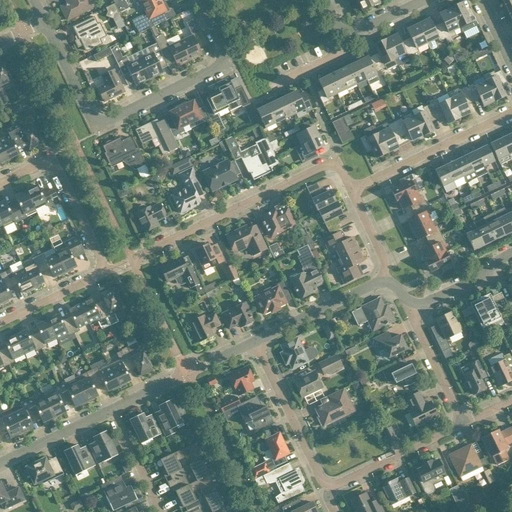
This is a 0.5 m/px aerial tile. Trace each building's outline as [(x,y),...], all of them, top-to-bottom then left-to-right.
[(91,8),(87,0),(66,0),(68,4),(61,7),(67,20),(91,8)] [(122,0),(119,2),(114,4),(119,13),(123,11),(129,8),(124,0),(122,0)] [(139,33),(150,28),(154,26),(167,20),(164,14),(165,13),(165,12),(165,8),(161,8),(161,3),(163,3),(161,0),(139,0),(145,11),(146,11),(148,15),(144,17),(143,15),(132,21),(136,28),(137,28),(139,33)] [(357,0),(359,3),(363,11),(373,6),(373,8),(381,4),(380,3),(381,2),(379,0),(357,0)] [(114,4),(105,8),(107,12),(113,15),(118,12),(118,13),(119,13),(114,4)] [(467,14),(462,4),(451,9),(460,28),(462,33),(479,25),(472,12),(467,14)] [(460,28),(451,9),(439,14),(445,25),(440,28),(445,39),(448,44),(453,42),(451,38),(456,35),(454,31),(460,28)] [(109,36),(107,36),(100,23),(98,24),(95,17),(73,27),(79,39),(75,41),(78,48),(83,45),(85,51),(88,51),(103,44),(103,45),(105,46),(113,42),(110,36),(109,36)] [(181,42),(190,60),(201,55),(199,49),(207,45),(195,19),(186,23),(192,36),(181,42)] [(418,24),(427,43),(428,43),(431,49),(433,50),(436,48),(437,46),(434,40),(438,38),(440,42),(445,39),(440,28),(434,30),(429,19),(418,24)] [(417,48),(427,43),(418,24),(407,30),(412,41),(407,43),(413,55),(418,52),(417,48)] [(159,36),(154,26),(150,28),(167,64),(175,60),(178,66),(190,60),(181,42),(178,35),(166,41),(163,34),(159,36)] [(407,58),(413,55),(407,43),(402,46),(397,35),(386,40),(395,59),(398,65),(398,66),(406,63),(404,59),(407,58)] [(380,56),(375,59),(380,70),(386,68),(387,70),(398,65),(395,59),(386,40),(375,45),(380,56)] [(150,55),(140,59),(149,80),(163,73),(157,60),(163,57),(157,44),(147,48),(150,55)] [(116,45),(109,48),(112,54),(117,63),(127,58),(126,56),(122,58),(116,45)] [(93,56),(96,62),(112,54),(109,48),(93,56)] [(481,51),(473,55),(475,60),(483,56),(481,51)] [(450,54),(444,60),(449,65),(455,60),(450,54)] [(149,80),(140,59),(130,64),(127,58),(117,63),(123,76),(129,73),(136,86),(149,80)] [(380,70),(375,59),(370,61),(368,58),(358,62),(366,80),(369,86),(379,81),(375,73),(380,70)] [(356,84),(366,80),(358,62),(348,67),(356,84)] [(0,89),(12,84),(10,79),(11,78),(8,72),(7,72),(2,63),(0,63),(0,89)] [(356,84),(348,67),(338,72),(347,89),(356,84)] [(104,102),(116,96),(125,92),(114,70),(101,76),(105,84),(97,88),(104,102)] [(501,85),(506,82),(501,71),(495,74),(496,77),(486,82),(495,101),(506,96),(501,85)] [(337,94),(347,89),(338,72),(329,76),(337,94)] [(328,98),(337,94),(329,76),(319,81),(323,89),(317,92),(323,104),(329,101),(328,98)] [(474,84),(466,87),(472,99),(479,96),(484,106),(495,101),(486,82),(483,77),(473,82),(474,84)] [(235,90),(231,83),(219,88),(228,108),(229,108),(230,111),(241,106),(242,108),(250,104),(243,89),(238,92),(237,89),(235,90)] [(460,94),(450,100),(459,118),(470,113),(465,102),(472,99),(466,87),(459,91),(460,94)] [(204,107),(210,120),(216,133),(222,130),(225,129),(218,113),(228,108),(219,88),(218,89),(220,92),(206,99),(208,102),(203,105),(203,104),(202,105),(204,107)] [(295,114),(304,109),(306,112),(312,109),(304,93),(299,96),(297,92),(287,97),(295,114)] [(429,102),(430,105),(436,116),(443,113),(448,124),(459,118),(450,100),(447,94),(437,99),(436,99),(429,102)] [(295,114),(287,97),(277,101),(285,118),(295,114)] [(186,102),(180,105),(190,124),(192,128),(210,120),(204,107),(203,107),(204,109),(198,112),(193,101),(188,104),(186,102)] [(267,106),(276,123),(285,118),(277,101),(267,106)] [(183,128),(190,124),(180,105),(175,107),(175,110),(169,113),(174,123),(169,126),(168,124),(169,124),(168,124),(167,124),(174,137),(185,132),(183,128)] [(425,112),(414,117),(423,136),(434,130),(429,120),(436,116),(430,105),(423,108),(425,112)] [(276,123),(267,106),(257,111),(266,128),(276,123)] [(401,118),(394,122),(400,133),(407,130),(412,141),(423,136),(414,117),(411,111),(400,116),(401,118)] [(332,123),(339,137),(350,132),(343,118),(332,123)] [(156,124),(155,120),(135,130),(142,145),(157,138),(161,145),(158,147),(163,155),(169,152),(179,148),(174,137),(167,124),(165,119),(156,124)] [(393,137),(400,133),(394,122),(387,125),(386,124),(376,129),(378,134),(387,153),(398,148),(393,137)] [(21,131),(19,125),(13,128),(22,147),(27,145),(29,149),(41,144),(40,142),(42,141),(38,134),(37,135),(32,126),(21,131)] [(360,138),(365,150),(371,147),(376,158),(387,153),(378,134),(375,127),(374,128),(373,126),(364,131),(365,133),(364,133),(365,136),(360,138)] [(259,127),(252,130),(256,139),(263,135),(259,127)] [(296,135),(301,145),(318,137),(314,127),(296,135)] [(10,136),(0,140),(0,142),(9,161),(16,158),(15,156),(19,154),(17,150),(22,147),(13,128),(7,131),(10,136)] [(508,136),(507,135),(500,138),(511,161),(511,136),(511,135),(508,136)] [(231,152),(239,148),(233,136),(225,140),(229,150),(231,152)] [(116,142),(115,141),(113,142),(112,141),(111,141),(110,141),(109,141),(108,141),(107,142),(106,143),(106,144),(105,145),(103,146),(106,153),(104,154),(109,163),(117,159),(123,162),(135,170),(138,169),(146,165),(138,148),(136,149),(130,137),(123,141),(121,141),(120,140),(116,142)] [(303,156),(306,162),(318,156),(315,151),(323,147),(318,137),(301,145),(306,155),(303,156)] [(279,164),(273,151),(271,147),(269,143),(266,138),(255,143),(260,154),(251,158),(250,156),(242,160),(249,174),(250,173),(254,181),(273,171),(271,168),(279,164)] [(494,143),(490,145),(498,160),(500,165),(511,160),(511,162),(511,161),(500,138),(494,142),(494,143)] [(0,163),(1,163),(2,165),(9,161),(0,142),(0,163)] [(476,150),(484,166),(495,161),(487,146),(484,148),(483,147),(476,150)] [(487,173),(484,166),(476,150),(469,153),(470,155),(467,156),(474,171),(477,178),(487,173)] [(463,158),(463,157),(456,160),(463,176),(467,183),(477,178),(474,171),(467,156),(463,158)] [(193,166),(189,157),(182,161),(185,169),(193,166)] [(463,176),(456,160),(449,163),(450,164),(446,166),(453,181),(456,188),(467,183),(463,176)] [(237,180),(236,176),(241,174),(235,161),(229,163),(228,161),(203,173),(212,192),(237,180)] [(138,169),(137,169),(142,180),(151,176),(146,165),(138,169)] [(453,181),(446,166),(443,168),(442,167),(435,170),(443,186),(453,181)] [(200,204),(201,204),(198,197),(204,194),(192,169),(180,175),(187,189),(172,196),(180,214),(181,213),(183,214),(186,212),(187,210),(195,206),(197,207),(199,206),(200,204)] [(416,172),(401,180),(403,185),(392,191),(396,201),(416,191),(420,190),(415,179),(418,178),(416,172)] [(153,176),(146,179),(147,182),(154,184),(156,183),(153,176)] [(438,182),(432,185),(435,191),(441,188),(438,182)] [(307,188),(318,211),(337,202),(336,202),(330,191),(323,195),(320,188),(319,188),(317,183),(307,188)] [(37,186),(26,191),(35,209),(36,212),(38,215),(40,214),(42,214),(46,213),(47,211),(49,210),(47,207),(53,204),(52,202),(51,199),(57,196),(54,190),(47,193),(46,189),(45,189),(40,192),(37,186)] [(20,220),(36,212),(26,191),(15,196),(17,201),(12,204),(15,209),(20,220)] [(396,201),(397,201),(400,208),(402,207),(403,210),(413,205),(416,210),(427,205),(422,195),(419,197),(416,191),(396,201)] [(20,220),(15,209),(12,204),(7,206),(5,201),(0,203),(0,219),(4,228),(20,220)] [(337,202),(318,211),(318,212),(319,211),(328,230),(330,234),(341,229),(335,217),(342,214),(337,202)] [(139,212),(136,214),(145,233),(159,226),(156,221),(166,216),(160,204),(150,208),(150,207),(147,208),(146,207),(144,206),(142,205),(139,207),(138,209),(138,210),(139,212)] [(416,210),(418,216),(408,221),(409,223),(408,224),(411,231),(431,222),(428,216),(431,214),(427,205),(416,210)] [(296,226),(288,208),(278,213),(276,210),(261,217),(263,222),(262,223),(264,226),(264,225),(271,238),(296,226)] [(504,208),(494,213),(497,220),(505,236),(511,233),(511,232),(511,231),(511,224),(507,215),(504,208)] [(505,236),(497,220),(494,213),(484,218),(487,225),(494,240),(498,238),(498,239),(505,236)] [(473,223),(477,230),(484,246),(491,243),(491,242),(494,240),(487,225),(484,218),(473,223)] [(431,222),(411,231),(415,239),(416,238),(418,240),(428,236),(430,241),(442,236),(437,226),(434,228),(431,222)] [(231,248),(234,253),(234,254),(249,247),(253,256),(266,249),(255,226),(248,229),(246,226),(226,236),(231,248)] [(477,248),(478,249),(484,246),(477,230),(466,235),(473,250),(477,248)] [(336,251),(340,258),(358,249),(358,248),(358,247),(356,242),(354,241),(352,237),(344,241),(340,232),(324,240),(330,254),(336,251)] [(310,235),(304,237),(307,245),(313,242),(310,235)] [(426,262),(445,253),(443,247),(446,245),(442,236),(430,241),(433,246),(423,251),(424,254),(422,255),(426,262)] [(77,237),(54,248),(66,274),(73,271),(72,269),(76,267),(72,258),(84,253),(77,237)] [(303,237),(297,240),(301,248),(307,245),(304,237),(303,237)] [(277,243),(269,247),(275,261),(285,256),(282,250),(280,250),(277,243)] [(205,244),(200,246),(191,250),(196,259),(198,258),(201,266),(204,271),(224,261),(216,244),(210,248),(208,244),(206,246),(205,244)] [(301,248),(297,250),(300,257),(310,251),(307,245),(301,248)] [(362,256),(360,251),(359,250),(358,249),(340,258),(343,265),(337,268),(345,284),(361,277),(355,265),(364,261),(362,257),(362,256)] [(44,253),(38,256),(43,267),(48,265),(50,269),(54,278),(58,276),(59,277),(66,274),(56,254),(47,258),(44,253)] [(445,253),(426,262),(431,272),(442,266),(445,272),(456,266),(452,257),(448,258),(445,253)] [(32,259),(34,264),(24,269),(34,290),(41,286),(40,284),(44,282),(38,270),(43,267),(38,256),(32,259)] [(188,257),(182,259),(181,257),(160,268),(167,282),(183,275),(191,290),(196,287),(200,295),(205,292),(203,288),(188,257)] [(304,275),(303,273),(297,276),(296,273),(289,277),(299,299),(313,293),(311,289),(323,283),(315,266),(314,264),(305,268),(308,273),(304,275)] [(224,269),(230,282),(239,278),(233,265),(224,269)] [(11,269),(5,272),(11,283),(16,281),(22,293),(26,291),(26,293),(34,290),(24,269),(13,274),(11,269)] [(0,275),(2,280),(0,280),(0,302),(1,305),(8,302),(7,300),(11,298),(5,285),(11,283),(5,272),(0,274),(0,275)] [(279,309),(278,307),(286,303),(285,302),(291,299),(283,282),(276,285),(277,287),(272,290),(271,288),(260,293),(261,295),(255,298),(263,314),(271,311),(272,313),(279,309)] [(209,285),(203,288),(205,292),(206,294),(212,291),(209,285)] [(106,304),(101,307),(107,318),(110,326),(118,322),(114,314),(123,310),(121,305),(123,304),(119,298),(118,299),(113,289),(101,294),(104,301),(106,304)] [(212,291),(206,294),(209,301),(216,298),(212,291)] [(480,299),(493,328),(503,323),(494,303),(504,298),(501,293),(491,297),(489,294),(480,299)] [(111,326),(107,318),(101,307),(96,309),(94,305),(91,299),(80,305),(90,326),(98,322),(102,330),(111,326)] [(358,326),(368,321),(373,331),(394,321),(387,305),(384,307),(380,299),(351,312),(358,326)] [(493,328),(480,299),(470,303),(471,307),(461,312),(464,318),(474,313),(484,333),(493,328)] [(175,301),(171,303),(173,309),(180,306),(178,302),(175,301)] [(240,328),(244,326),(254,321),(245,303),(222,315),(229,329),(239,325),(240,328)] [(67,318),(74,334),(80,331),(78,328),(89,323),(90,326),(80,305),(69,310),(74,320),(69,322),(67,318)] [(443,335),(436,339),(442,352),(450,348),(446,339),(461,332),(460,329),(461,329),(458,323),(457,324),(451,312),(436,320),(438,324),(443,335)] [(195,335),(199,342),(213,335),(210,329),(213,327),(214,328),(221,325),(215,313),(205,318),(204,316),(191,322),(196,334),(195,335)] [(62,321),(59,315),(48,320),(57,339),(67,334),(68,336),(74,334),(67,318),(62,321)] [(39,332),(34,334),(42,349),(47,347),(46,344),(57,339),(48,320),(37,326),(39,332)] [(322,324),(327,334),(333,331),(328,321),(322,324)] [(35,349),(36,352),(42,349),(34,334),(29,337),(26,331),(15,336),(24,354),(35,349)] [(391,339),(388,333),(388,332),(373,339),(379,352),(384,349),(389,358),(407,349),(401,335),(391,339)] [(7,347),(2,350),(9,365),(15,362),(14,359),(24,354),(15,336),(4,341),(7,347)] [(286,365),(287,365),(289,363),(292,369),(316,358),(317,357),(317,356),(318,355),(318,354),(318,353),(318,352),(317,352),(317,351),(317,350),(316,350),(316,349),(315,349),(315,348),(313,348),(312,348),(311,348),(310,348),(304,351),(298,338),(281,346),(284,352),(281,354),(286,365)] [(138,342),(122,350),(129,366),(134,363),(140,376),(152,370),(151,368),(153,367),(150,361),(148,361),(138,342)] [(351,349),(345,352),(348,358),(354,355),(351,349)] [(0,369),(9,365),(2,350),(3,354),(0,355),(0,369)] [(111,364),(109,365),(120,388),(127,384),(126,383),(130,381),(126,372),(124,368),(129,366),(122,350),(122,351),(117,353),(120,360),(111,364)] [(344,352),(338,355),(341,361),(347,358),(344,352)] [(445,357),(447,363),(454,360),(450,353),(447,354),(448,356),(445,357)] [(502,353),(488,360),(491,366),(490,367),(491,369),(494,375),(499,387),(511,380),(511,374),(510,369),(511,368),(511,359),(509,353),(503,356),(502,353)] [(342,367),(340,361),(337,355),(323,361),(318,363),(324,376),(342,367)] [(403,387),(405,387),(408,386),(410,386),(412,385),(413,384),(415,383),(417,382),(419,380),(420,379),(420,378),(419,379),(417,373),(415,373),(411,364),(408,366),(404,359),(382,370),(388,384),(394,381),(396,384),(401,381),(404,387),(403,387)] [(485,389),(481,379),(486,377),(478,361),(468,366),(471,372),(464,375),(467,381),(465,382),(465,384),(465,386),(466,388),(468,388),(470,388),(473,395),(485,389)] [(97,367),(92,370),(97,381),(102,379),(108,391),(112,389),(113,391),(120,388),(109,365),(99,370),(97,367)] [(228,375),(229,376),(239,396),(252,389),(249,383),(254,381),(247,367),(236,372),(235,371),(228,375)] [(75,378),(88,403),(95,400),(94,398),(98,396),(92,384),(97,381),(92,370),(75,378)] [(315,372),(306,376),(294,382),(302,397),(304,396),(305,397),(310,394),(311,393),(313,392),(314,392),(317,391),(318,390),(322,387),(315,372)] [(80,407),(88,403),(75,378),(76,381),(66,385),(65,383),(59,385),(64,397),(66,401),(72,399),(76,407),(80,405),(80,407)] [(358,382),(352,385),(355,391),(361,388),(358,382)] [(44,396),(55,419),(62,416),(62,414),(66,412),(61,404),(66,401),(64,397),(59,385),(53,388),(55,391),(44,396)] [(330,402),(316,409),(320,417),(318,418),(322,426),(324,425),(325,426),(330,424),(330,422),(332,422),(331,421),(343,415),(344,416),(354,411),(343,389),(327,396),(330,402)] [(425,404),(423,401),(419,393),(407,398),(413,410),(409,412),(416,427),(437,417),(430,402),(425,404)] [(48,422),(55,419),(44,396),(34,401),(32,398),(27,401),(32,412),(34,417),(39,414),(43,423),(47,421),(48,422)] [(237,397),(219,405),(223,413),(229,410),(237,406),(240,404),(237,397)] [(263,408),(260,402),(258,403),(256,397),(240,404),(237,406),(245,424),(252,421),(256,429),(262,426),(262,427),(273,422),(266,407),(263,408)] [(160,410),(154,413),(166,437),(176,433),(174,428),(183,423),(180,417),(186,414),(182,404),(176,407),(172,399),(158,406),(160,410)] [(11,409),(10,409),(23,435),(30,431),(29,429),(33,427),(29,419),(34,417),(32,412),(27,401),(21,404),(22,407),(12,411),(11,409)] [(15,436),(16,438),(23,435),(10,409),(0,413),(0,427),(5,426),(11,438),(15,436)] [(233,418),(229,410),(223,413),(226,421),(233,418)] [(145,418),(143,413),(130,420),(141,444),(161,434),(152,415),(145,418)] [(383,431),(389,443),(397,440),(391,427),(383,431)] [(498,430),(481,438),(490,457),(493,456),(497,465),(509,459),(505,450),(507,449),(506,446),(511,442),(511,436),(503,440),(498,430)] [(98,465),(118,455),(106,431),(92,438),(95,442),(88,445),(98,465)] [(266,440),(267,442),(266,445),(266,447),(268,449),(270,449),(275,460),(273,461),(275,467),(287,461),(284,456),(289,454),(279,434),(266,440)] [(162,459),(160,460),(164,467),(160,468),(165,477),(170,475),(199,461),(192,447),(195,446),(194,444),(171,455),(162,459)] [(64,451),(75,475),(95,466),(86,446),(80,449),(78,445),(64,451)] [(460,450),(449,455),(460,477),(463,482),(474,476),(472,471),(481,466),(475,454),(471,445),(462,449),(463,449),(460,451),(460,450)] [(28,470),(24,472),(27,478),(31,476),(34,484),(42,481),(46,479),(48,481),(55,478),(54,476),(62,473),(62,474),(63,474),(56,460),(48,464),(47,462),(45,458),(38,462),(38,461),(33,464),(26,467),(28,470)] [(431,461),(430,461),(422,465),(417,468),(418,470),(417,471),(419,476),(417,476),(423,490),(424,492),(425,493),(427,494),(429,495),(431,494),(433,493),(434,491),(434,489),(434,487),(433,485),(443,480),(440,474),(444,472),(438,460),(438,461),(437,459),(431,461)] [(173,481),(168,484),(172,493),(177,491),(206,477),(209,475),(203,462),(202,460),(199,461),(170,475),(173,481)] [(255,480),(270,473),(265,462),(250,469),(255,480)] [(289,463),(270,473),(255,480),(258,487),(280,480),(285,491),(275,498),(278,504),(304,491),(301,485),(303,484),(304,481),(302,477),(299,476),(297,470),(294,472),(289,463)] [(489,484),(495,482),(489,469),(483,472),(489,484)] [(181,497),(175,500),(180,509),(185,506),(214,492),(207,479),(210,477),(209,475),(206,477),(177,491),(178,491),(181,497)] [(415,493),(408,478),(402,481),(400,477),(387,483),(388,485),(383,488),(391,506),(409,497),(409,496),(415,493)] [(0,504),(1,504),(4,510),(24,500),(19,488),(6,494),(0,482),(0,504)] [(109,482),(101,486),(103,491),(113,511),(125,506),(126,508),(134,504),(133,502),(137,499),(130,486),(126,488),(123,482),(112,487),(109,482)] [(187,511),(213,511),(221,508),(225,507),(224,506),(218,493),(217,491),(214,492),(185,506),(185,507),(187,511)] [(351,500),(356,511),(383,511),(377,500),(370,503),(365,493),(351,500)] [(460,511),(469,511),(470,511),(462,496),(454,499),(460,511)] [(478,497),(467,502),(471,509),(482,504),(478,497)] [(316,511),(316,509),(317,508),(315,503),(313,503),(312,503),(305,506),(306,507),(303,508),(299,499),(282,508),(283,511),(316,511)] [(70,504),(73,510),(82,506),(79,500),(70,504)]
